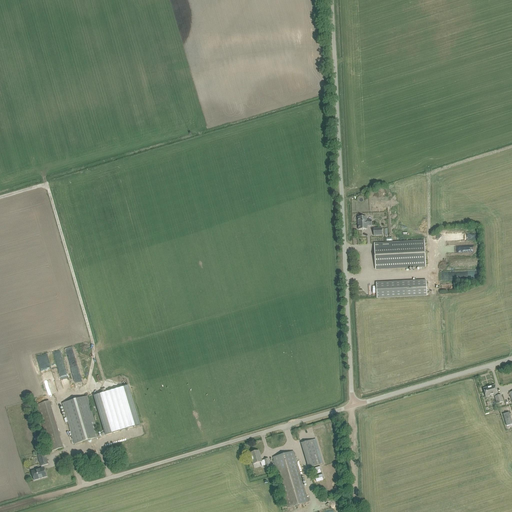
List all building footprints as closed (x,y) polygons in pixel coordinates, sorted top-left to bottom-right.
[(360,217),(358,217),(358,230),(367,229),(367,226),(372,225),(371,220),(366,221),(366,217),(364,217),(364,216),(360,217)] [(424,241),(379,243),(374,244),(375,270),(426,267),(424,241)] [(377,298),(427,295),(426,281),(376,283),(377,298)] [(128,385),(93,396),(105,435),(140,425),(128,385)] [(503,402),(502,400),(501,395),(497,396),(496,394),(497,394),(495,387),(488,388),(488,387),(483,389),(486,397),(494,395),(497,404),(503,402)] [(99,437),(98,432),(87,396),(62,403),(75,444),(99,437)] [(63,448),(62,443),(49,401),(36,405),(50,452),(63,448)] [(511,421),(509,412),(503,414),(507,426),(511,424),(511,421)] [(315,439),(313,440),(301,443),(309,468),(323,464),(315,439)] [(250,453),(251,458),(253,465),(261,462),(262,466),(266,465),(267,467),(271,466),(268,459),(264,460),(265,461),(262,462),(259,451),(250,453)] [(275,464),(288,508),(308,502),(293,451),(273,457),(274,460),(271,461),(273,465),(275,464)] [(42,469),(31,472),(34,481),(47,477),(44,468),(43,466),(48,464),(45,453),(38,455),(41,466),(42,469)]
